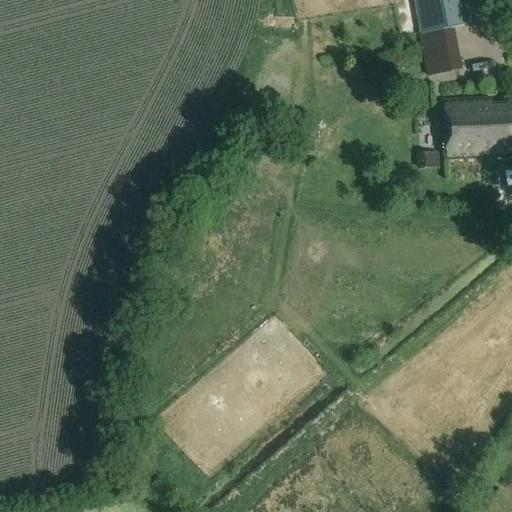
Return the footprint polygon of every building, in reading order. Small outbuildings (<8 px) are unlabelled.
[(413,0),(418,20),(421,35),(453,29),(475,25),(471,5),(470,0),(413,0)] [(511,97),(503,98),(503,104),(492,105),(491,98),(443,101),(445,160),(511,156),(511,97)] [(439,154),(417,155),(417,170),(439,169),(439,154)] [(511,434),(500,457),(511,463),(511,434)] [(501,485),(511,469),(511,468),(500,460),(480,488),(486,492),(494,480),(501,485)]
